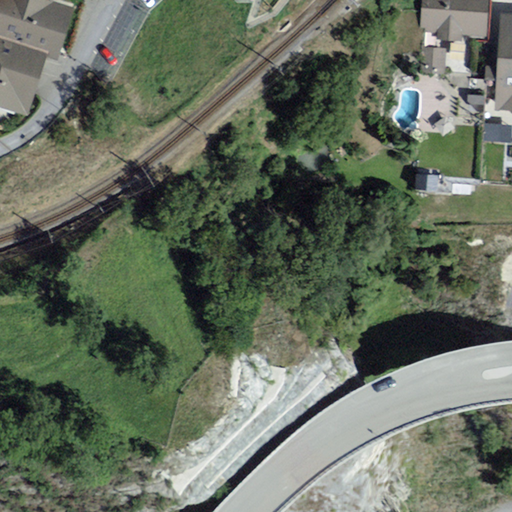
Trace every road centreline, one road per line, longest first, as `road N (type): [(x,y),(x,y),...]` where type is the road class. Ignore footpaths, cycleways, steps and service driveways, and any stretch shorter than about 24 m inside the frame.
road 1 (secondary): [(511,370),(413,393),(348,424),(246,511)]
road 2 (residential): [(0,158),(32,149),(78,105),(121,0)]
